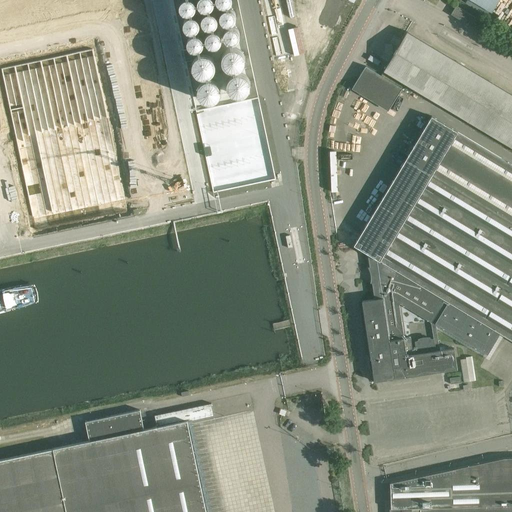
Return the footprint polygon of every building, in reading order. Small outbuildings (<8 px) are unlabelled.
[(476,18),(471,15),(456,6),(451,14),(470,26),(476,18)] [(511,95),(406,32),(383,71),(511,148),(511,95)] [(190,49),(183,50),(186,61),(192,60),(190,49)] [(366,66),(353,86),(390,109),(402,88),(366,66)] [(139,111),(122,114),(124,125),(141,122),(139,111)] [(436,328),(489,361),(503,336),(511,341),(511,164),(440,122),(432,116),(354,246),(381,262),(377,267),(373,280),(371,280),(369,286),(371,287),(369,293),(370,300),(362,301),(374,381),(457,369),(454,348),(440,350),(436,328)] [(473,357),(461,357),(462,382),(474,381),(473,357)] [(0,511),(206,511),(187,421),(214,416),(211,404),(155,416),(157,427),(144,430),(140,410),(85,422),(89,441),(54,448),(0,459),(0,511)] [(511,511),(511,457),(505,458),(390,483),(390,511),(511,511)]
